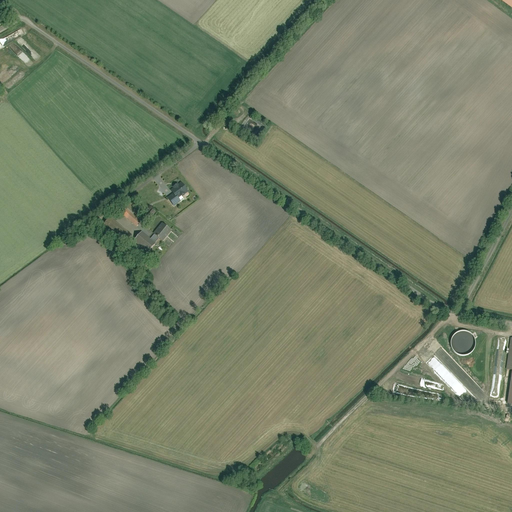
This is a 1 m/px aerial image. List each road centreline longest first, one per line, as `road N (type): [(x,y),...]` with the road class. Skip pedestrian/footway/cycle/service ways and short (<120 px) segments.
road 1 (residential): [(0,3),(444,311),(511,327)]
road 2 (track): [(309,439),(318,444),(449,313)]
